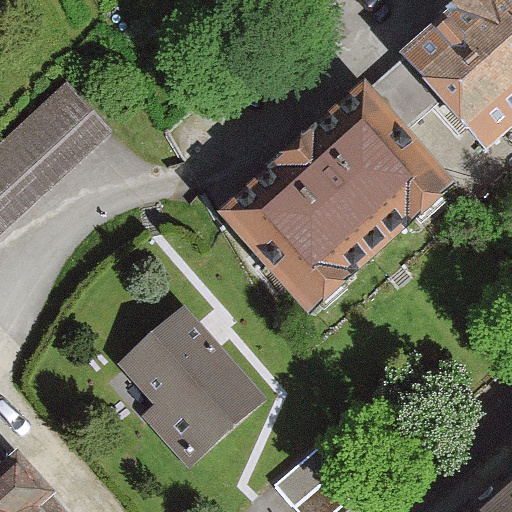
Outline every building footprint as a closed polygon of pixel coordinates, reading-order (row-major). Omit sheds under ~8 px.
[(405,59),(362,97),(399,139),(442,100),(484,148),(511,123),(511,0),(476,0),(457,17),(460,20),(415,60),(410,54),(405,59)] [(67,89),(0,150),(0,227),(106,132),(67,89)] [(359,104),(228,220),(310,312),(446,192),(399,139),(362,97),(357,101),(359,104)] [(183,318),(131,365),(167,405),(152,418),(189,460),(256,400),(183,318)] [(317,450),(275,487),(296,511),(336,511),(356,495),(317,450)] [(0,511),(56,511),(43,497),(44,496),(17,465),(0,479),(0,511)] [(511,511),(511,478),(474,511),(471,511),(470,509),(466,511),(511,511)]
